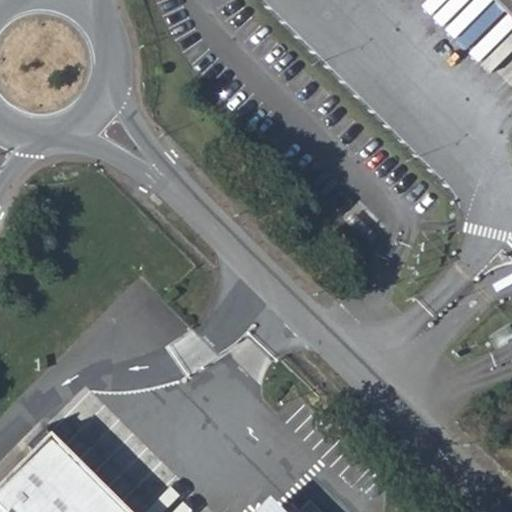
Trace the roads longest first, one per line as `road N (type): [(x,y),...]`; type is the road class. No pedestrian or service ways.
road 1 (unclassified): [(103,105),(501,511)]
road 2 (unknown): [(369,379),(436,378),(511,363)]
road 3 (secondary): [(103,105),(113,84),(109,37),(75,0)]
